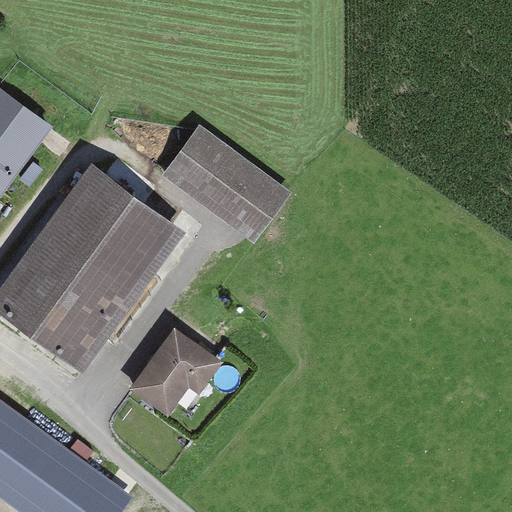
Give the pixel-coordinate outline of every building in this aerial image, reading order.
[(0,196),(54,122),(0,83),(0,196)] [(293,188),(201,122),(163,172),(255,241),(293,188)] [(187,227),(93,155),(0,281),(0,303),(84,367),(187,227)] [(225,360),(175,322),(130,384),(169,414),(189,385),(200,393),(225,360)] [(0,400),(0,501),(16,511),(127,511),(141,492),(0,400)]
